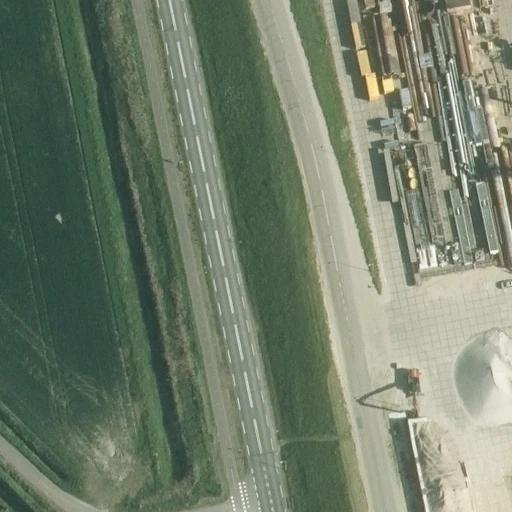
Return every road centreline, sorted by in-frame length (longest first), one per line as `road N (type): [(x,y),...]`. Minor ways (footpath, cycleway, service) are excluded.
road 1 (tertiary): [(272,506),(172,0)]
road 2 (unclassified): [(351,338),(316,158),(268,0)]
road 3 (unclassified): [(384,511),(351,338)]
